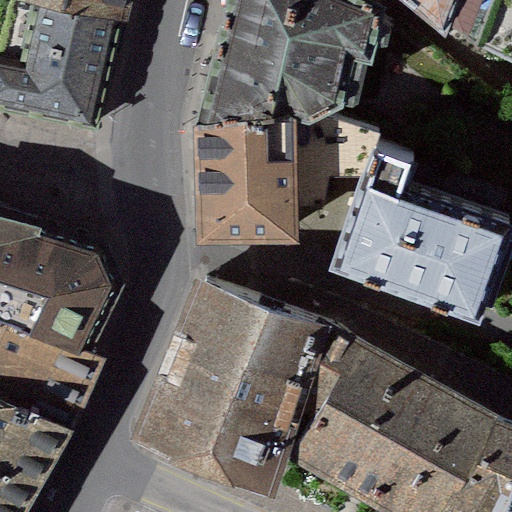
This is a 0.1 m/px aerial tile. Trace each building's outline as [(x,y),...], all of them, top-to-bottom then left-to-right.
[(0,52),(0,108),(105,132),(130,20),(49,0),(40,0),(28,61),(0,52)] [(49,0),(130,20),(135,0),(49,0)] [(358,0),(230,0),(194,134),(298,126),(333,120),(344,115),(356,66),(369,71),(383,11),(358,0)] [(386,0),(445,30),(458,0),(386,0)] [(511,65),(511,0),(458,0),(445,30),(511,65)] [(298,126),(299,214),(327,215),(339,184),(366,186),(375,162),(386,134),(357,124),(333,120),(298,126)] [(194,134),(205,234),(302,233),(299,214),(298,126),(194,134)] [(339,258),(482,306),(511,220),(511,212),(419,177),(375,162),(366,186),(339,258)] [(0,270),(3,272),(0,278),(0,293),(47,313),(96,340),(98,335),(129,271),(114,237),(55,219),(58,211),(0,192),(0,270)] [(300,464),(344,327),(205,277),(140,442),(286,501),(300,464)] [(0,373),(90,416),(121,346),(98,335),(96,340),(47,313),(0,293),(0,373)] [(382,511),(453,511),(511,419),(344,327),(300,464),(382,511)] [(90,416),(0,373),(0,511),(34,511),(41,501),(66,457),(90,416)] [(511,511),(511,419),(453,511),(511,511)]
